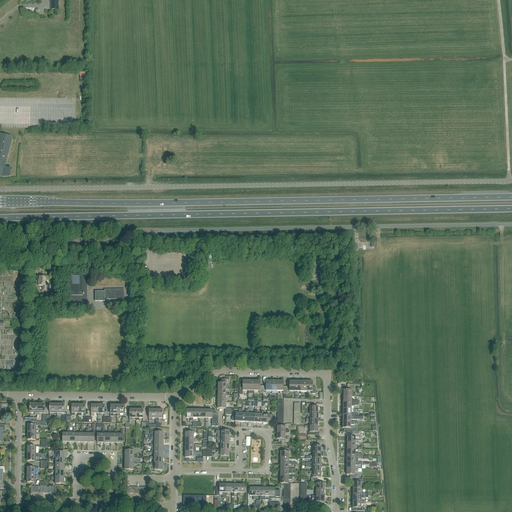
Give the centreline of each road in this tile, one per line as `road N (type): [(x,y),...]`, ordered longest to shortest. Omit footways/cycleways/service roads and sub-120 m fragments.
road 1 (unclassified): [(0,252),(139,230),(511,224)]
road 2 (trunk): [(0,218),(511,208)]
road 3 (unclassified): [(0,189),(511,181)]
road 4 (trunk): [(511,196),(0,202)]
road 5 (residential): [(334,511),(323,374),(215,372),(174,397)]
road 6 (residential): [(18,394),(18,499),(75,504)]
road 7 (residential): [(174,397),(18,394)]
road 8 (residential): [(111,505),(112,455),(76,455),(75,504)]
